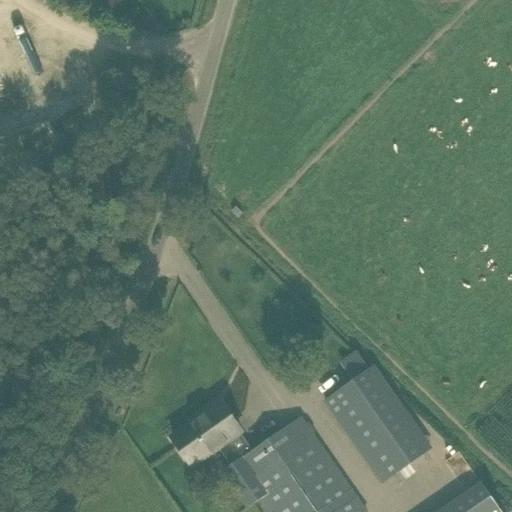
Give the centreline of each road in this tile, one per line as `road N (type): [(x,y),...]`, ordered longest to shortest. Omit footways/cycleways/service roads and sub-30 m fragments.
road 1 (unclassified): [(43,511),(93,411),(220,0)]
road 2 (unknown): [(28,0),(201,70)]
